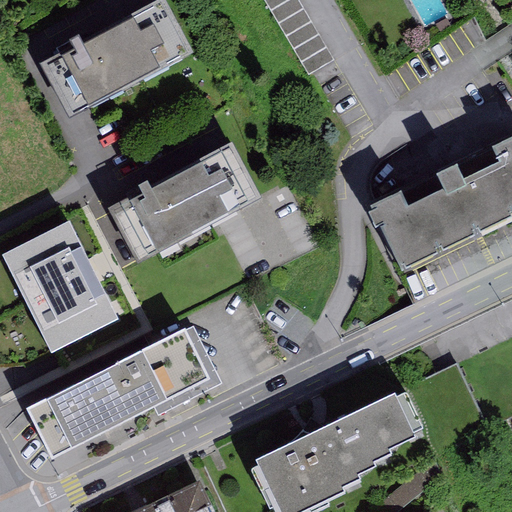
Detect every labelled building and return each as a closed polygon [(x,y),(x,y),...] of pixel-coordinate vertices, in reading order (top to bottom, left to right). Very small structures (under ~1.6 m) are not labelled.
[(334,61),(297,0),(262,0),(308,77),(334,61)] [(39,72),(68,127),(192,61),(163,6),(80,50),(78,47),(69,52),(66,45),(56,51),(61,60),(39,72)] [(511,148),(367,219),(376,237),(380,235),(402,282),(511,229),(511,148)] [(139,200),(107,217),(138,273),(261,206),(231,150),(148,195),(147,192),(138,197),(139,200)] [(125,331),(71,223),(0,258),(0,277),(47,371),(125,331)] [(185,340),(140,363),(165,412),(210,389),(185,340)] [(115,437),(165,412),(140,363),(90,388),(115,437)] [(395,405),(256,471),(258,476),(251,479),(266,511),(324,511),(345,502),(343,498),(360,490),(358,486),(376,477),(374,473),(391,465),(388,460),(415,447),(413,443),(422,439),(432,459),(487,433),(455,367),(400,393),(405,403),(396,408),(395,405)] [(71,459),(115,437),(90,388),(47,410),(71,459)] [(51,469),(71,459),(47,410),(45,408),(26,418),(51,469)] [(210,511),(199,488),(149,511),(210,511)]
